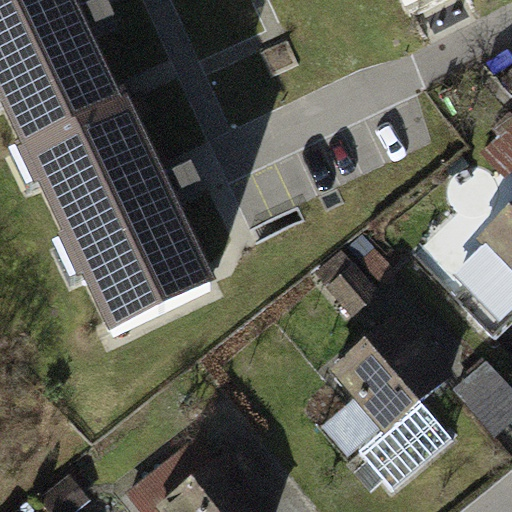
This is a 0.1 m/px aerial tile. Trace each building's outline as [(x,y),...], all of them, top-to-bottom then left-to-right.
[(89,0),(0,0),(0,95),(108,325),(219,274),(181,194),(105,33),(89,0)] [(511,220),(499,234),(511,246),(511,220)] [(328,270),(357,309),(404,273),(374,235),(328,270)] [(314,370),(373,461),(453,409),(393,318),(314,370)] [(499,432),(511,421),(511,373),(497,355),(460,386),(499,432)] [(271,511),(216,438),(124,506),(128,511),(271,511)]
